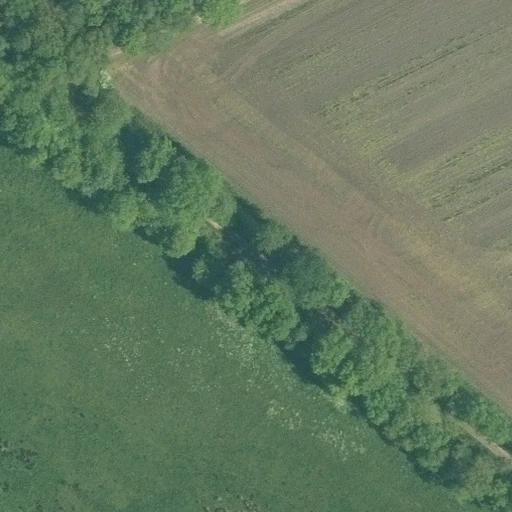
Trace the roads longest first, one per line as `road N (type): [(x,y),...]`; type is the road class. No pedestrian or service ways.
road 1 (track): [(54,91),(511,459)]
road 2 (track): [(229,0),(81,67),(54,91)]
